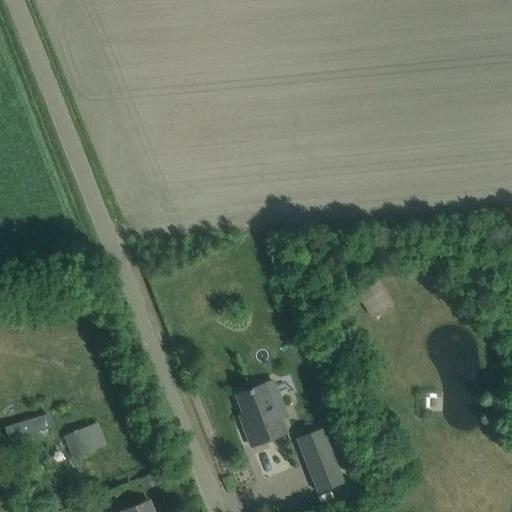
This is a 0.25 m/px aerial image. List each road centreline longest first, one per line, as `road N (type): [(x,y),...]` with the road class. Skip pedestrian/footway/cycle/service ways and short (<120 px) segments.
road 1 (unclassified): [(215,511),(14,0)]
road 2 (track): [(105,236),(511,199)]
